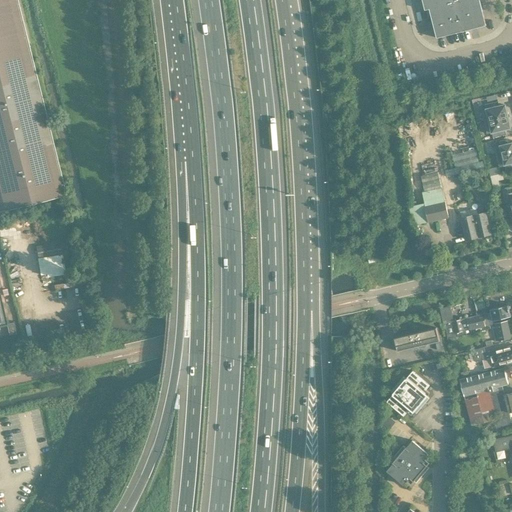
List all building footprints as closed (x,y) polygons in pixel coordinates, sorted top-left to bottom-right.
[(0,0),(0,211),(66,195),(17,0),(0,0)] [(453,0),(422,0),(425,10),(429,9),(454,3),(453,0)] [(464,0),(454,3),(429,9),(436,38),(486,25),(479,0),(464,0)] [(498,101),(496,94),(486,97),(488,104),(498,101)] [(481,111),(484,122),(508,117),(505,105),(499,106),(498,101),(488,104),(485,104),(486,109),(481,111)] [(508,117),(484,122),(487,134),(492,133),(493,138),(506,134),(505,130),(511,128),(508,117)] [(511,141),(511,142),(511,143),(508,144),(507,139),(499,141),(500,146),(495,147),(498,157),(500,166),(505,165),(506,170),(511,168),(511,141)] [(447,176),(484,167),(482,160),(479,161),(476,150),(452,155),(455,167),(445,169),(447,176)] [(424,188),(441,184),(438,171),(421,175),(424,188)] [(511,185),(511,171),(511,172),(494,175),(496,189),(511,185)] [(429,221),(449,216),(442,187),(422,192),(429,221)] [(491,234),(486,212),(478,214),(476,208),(472,209),(478,237),(491,234)] [(478,237),(472,209),(460,212),(462,218),(461,218),(466,240),(478,237)] [(62,255),(60,242),(36,246),(38,259),(62,255)] [(483,297),(476,299),(473,299),(476,310),(486,308),(483,297)] [(511,316),(508,305),(490,309),(493,321),(511,316)] [(487,313),(467,318),(471,333),(491,328),(487,313)] [(451,337),(471,333),(467,318),(448,323),(451,337)] [(507,321),(495,324),(496,328),(493,329),(494,331),(497,331),(498,336),(495,337),(496,340),(499,339),(499,341),(511,338),(507,321)] [(13,322),(7,324),(10,335),(16,334),(13,322)] [(436,327),(394,338),(397,351),(440,341),(436,327)] [(484,347),(474,350),(476,359),(483,358),(486,368),(511,361),(511,346),(485,353),(484,347)] [(504,407),(499,386),(508,384),(505,368),(503,368),(501,368),(459,379),(471,426),(474,425),(494,420),(498,432),(511,428),(511,424),(509,412),(511,411),(511,393),(505,395),(507,406),(504,407)] [(406,378),(403,376),(391,391),(393,394),(387,401),(403,415),(407,410),(412,414),(414,411),(417,413),(421,408),(422,409),(426,404),(425,403),(429,398),(427,396),(430,393),(425,389),(429,384),(414,372),(413,371),(406,378)] [(502,451),(499,438),(493,440),(496,452),(502,451)] [(428,454),(412,440),(406,448),(403,445),(390,461),(393,463),(387,471),(403,484),(406,480),(411,484),(414,481),(416,483),(421,478),(422,479),(426,473),(425,473),(429,467),(427,465),(430,462),(425,458),(428,454)]
